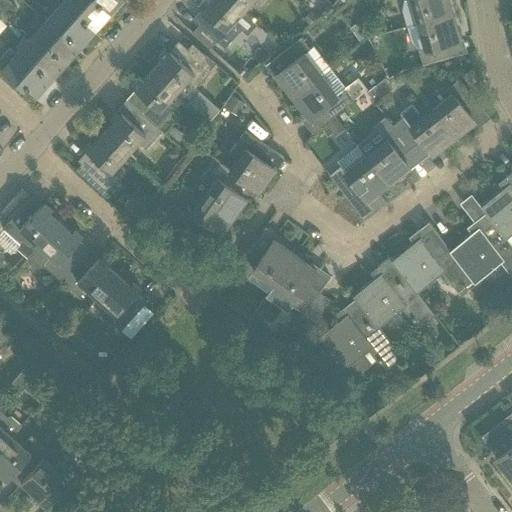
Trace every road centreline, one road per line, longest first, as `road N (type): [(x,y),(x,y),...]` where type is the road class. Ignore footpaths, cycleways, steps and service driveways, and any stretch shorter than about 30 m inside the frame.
road 1 (residential): [(29,150),(182,282),(208,283),(279,197)]
road 2 (residential): [(279,197),(348,243),(511,137)]
road 3 (residential): [(45,132),(162,0)]
road 4 (residential): [(318,511),(429,427)]
road 5 (residential): [(279,197),(306,153),(305,137),(266,86)]
